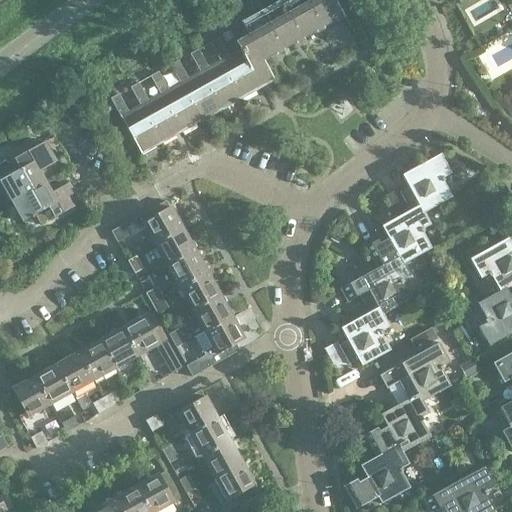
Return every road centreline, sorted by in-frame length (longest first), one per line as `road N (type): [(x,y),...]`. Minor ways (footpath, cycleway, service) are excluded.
road 1 (residential): [(6,316),(35,301),(108,222),(208,164),(310,212)]
road 2 (residential): [(38,471),(289,336)]
road 3 (residential): [(322,511),(289,336)]
road 4 (residential): [(310,212),(429,113)]
road 5 (residential): [(289,336),(294,266),(310,212)]
